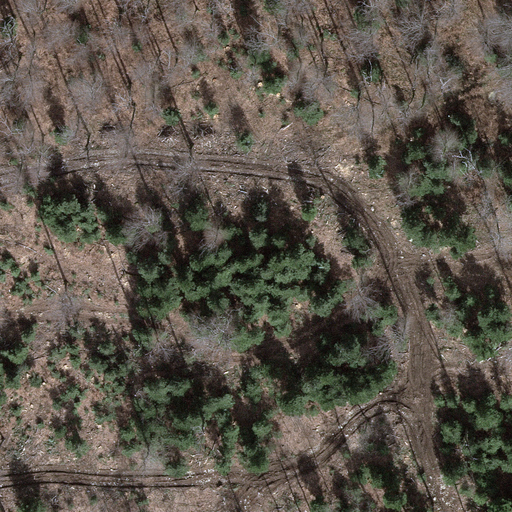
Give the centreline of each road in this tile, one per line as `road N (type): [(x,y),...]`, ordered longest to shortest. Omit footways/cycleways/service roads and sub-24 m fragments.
road 1 (track): [(0,186),(130,156),(327,180),(382,227),(416,318),(416,397),(449,511)]
road 2 (track): [(0,483),(264,478),(326,454),(369,405),(416,397)]
